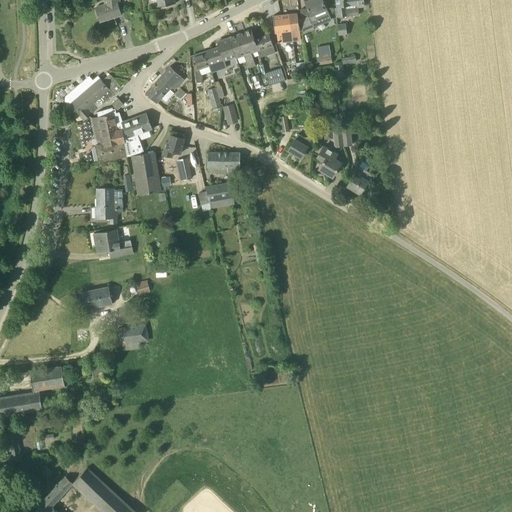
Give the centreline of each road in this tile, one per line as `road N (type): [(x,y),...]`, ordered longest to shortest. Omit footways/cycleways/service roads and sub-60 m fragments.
road 1 (unclassified): [(511,324),(294,176),(141,105),(138,79),(170,42)]
road 2 (unclassified): [(0,320),(30,238),(44,81)]
road 3 (unclassified): [(44,81),(170,42)]
